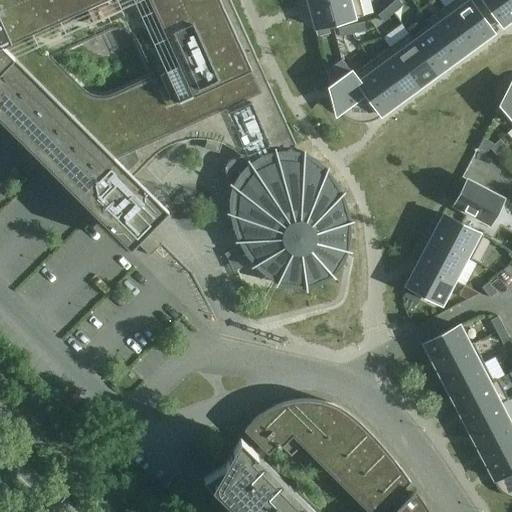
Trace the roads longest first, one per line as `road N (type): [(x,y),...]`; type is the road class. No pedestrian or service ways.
road 1 (residential): [(314,370),(224,346),(176,368),(120,423)]
road 2 (residential): [(457,511),(406,437),(354,384),(314,370)]
road 3 (residential): [(139,439),(314,370)]
road 4 (residential): [(120,423),(0,301)]
